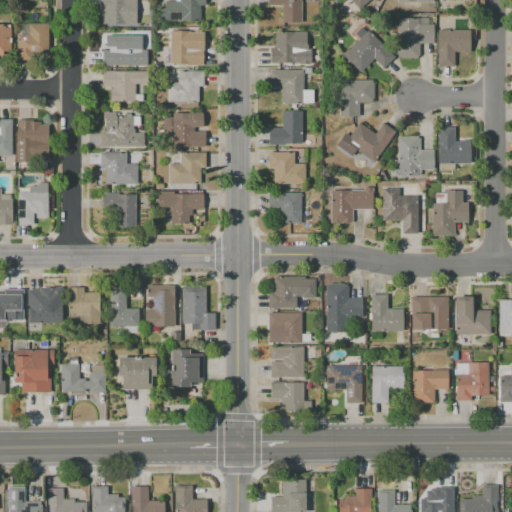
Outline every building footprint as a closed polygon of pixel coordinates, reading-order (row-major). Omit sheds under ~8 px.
[(100,0),(126,0),(126,1),(136,1),(137,20),(105,20),(105,6),(100,6),(100,0)] [(205,0),(205,5),(200,5),(200,21),(160,21),(160,1),(175,1),(175,0),(205,0)] [(268,0),(301,0),(301,22),(282,22),(282,5),(268,5),(268,0)] [(353,0),(369,0),(360,8),(353,0)] [(397,18),(430,18),(430,24),(434,24),(433,44),(419,44),(419,59),(396,58),(397,18)] [(48,23),(48,54),(30,54),(30,60),(17,61),(16,35),(29,34),(29,23),(48,23)] [(0,24),(11,24),(11,51),(3,51),(3,55),(0,55),(0,24)] [(361,26),(366,32),(368,30),(395,57),(383,68),(374,59),(359,75),(341,56),(359,38),(354,33),(361,26)] [(438,30),(469,31),(469,53),(454,52),(454,67),(437,66),(438,30)] [(171,64),(170,31),(203,31),(204,64),(171,64)] [(271,63),(271,48),(275,48),(275,32),(306,32),(306,52),(296,52),(296,66),(280,66),(280,63),(271,63)] [(136,35),(136,65),(102,66),(102,49),(113,49),(113,43),(117,43),(117,35),(136,35)] [(102,71),(146,70),(146,84),(135,84),(136,94),(142,94),(143,102),(110,102),(110,87),(102,87),(102,71)] [(167,102),(166,81),(177,81),(177,71),(203,71),(203,86),(199,86),(199,102),(167,102)] [(270,71),(303,71),(303,104),(282,104),(282,85),(270,85),(270,71)] [(372,80),(372,82),(374,82),(374,99),(372,99),(372,102),(359,102),(359,116),(340,116),(340,80),(372,80)] [(269,145),(269,125),(282,126),(282,110),(301,111),(300,143),(287,143),(287,145),(269,145)] [(103,112),(116,112),(116,116),(139,115),(139,125),(132,125),(132,129),(134,129),(134,134),(143,134),(143,147),(100,147),(100,130),(105,130),(105,119),(103,119),(103,112)] [(205,147),(172,147),(172,131),(163,131),(163,117),(191,116),(191,125),(194,125),(194,131),(204,131),(205,147)] [(0,119),(12,119),(11,153),(0,153),(0,119)] [(16,145),(16,119),(33,119),(33,124),(50,124),(50,156),(29,156),(29,145),(16,145)] [(395,132),(375,162),(346,143),(358,123),(375,133),(382,123),(395,132)] [(438,126),(454,125),(455,141),(470,141),(470,163),(438,164),(438,126)] [(397,137),(419,137),(419,150),(433,150),(433,170),(419,170),(419,176),(389,176),(389,160),(397,160),(397,137)] [(100,152),(127,153),(126,164),(137,164),(137,184),(105,183),(105,170),(100,170),(100,152)] [(169,184),(169,164),(180,163),(180,152),(205,152),(205,167),(200,167),(200,184),(169,184)] [(304,184),(273,184),(273,168),(268,168),(268,152),(295,152),(295,164),(304,164),(304,184)] [(18,224),(18,191),(29,191),(29,185),(37,185),(37,182),(47,182),(47,218),(33,218),(33,224),(18,224)] [(331,190),(363,190),(363,187),(373,187),(373,209),(353,209),(353,222),(330,222),(331,190)] [(0,188),(1,188),(1,194),(12,194),(12,225),(0,225),(0,188)] [(382,188),(398,188),(398,196),(404,196),(404,188),(417,188),(418,233),(402,233),(401,222),(382,222),(382,188)] [(432,236),(431,203),(435,203),(435,193),(446,193),(446,190),(461,190),(461,202),(467,202),(468,222),(453,222),(454,236),(432,236)] [(158,191),(174,191),(174,194),(202,193),(202,209),(191,210),(192,215),(188,215),(188,223),(170,223),(170,206),(158,207),(158,191)] [(103,192),(120,192),(120,194),(136,194),(136,227),(118,227),(118,207),(103,207),(103,192)] [(268,192),(301,193),(300,223),(282,223),(282,210),(268,210),(268,192)] [(305,276),(305,297),(294,297),(294,308),(268,308),(268,292),(273,292),(273,277),(305,276)] [(326,285),(328,285),(328,283),(344,283),(344,285),(348,285),(348,298),(363,298),(363,318),(348,318),(348,331),(326,332),(326,285)] [(174,285),(174,326),(144,326),(144,308),(152,309),(152,297),(147,297),(148,284),(174,285)] [(181,286),(205,286),(205,313),(214,313),(214,330),(198,329),(198,324),(181,323),(181,286)] [(100,293),(100,325),(80,325),(80,316),(65,316),(65,287),(83,287),(83,293),(100,293)] [(138,326),(108,327),(108,289),(124,288),(124,309),(138,309),(138,326)] [(60,303),(61,323),(27,324),(27,290),(43,290),(44,304),(60,303)] [(402,330),(371,331),(370,294),(388,294),(388,309),(402,309),(402,330)] [(0,295),(22,295),(23,321),(11,321),(12,322),(5,322),(4,321),(0,321),(0,295)] [(489,333),(454,333),(453,296),(472,296),(472,310),(489,310),(489,333)] [(447,329),(412,329),(412,297),(447,297),(447,329)] [(511,336),(498,336),(498,300),(511,300),(511,336)] [(301,312),(301,343),(268,343),(268,312),(301,312)] [(270,347),(304,347),(304,377),(270,378),(270,362),(281,362),(281,359),(270,359),(270,347)] [(202,354),(202,383),(190,383),(190,388),(166,387),(166,372),(171,372),(171,348),(190,349),(190,353),(202,354)] [(456,400),(456,363),(451,363),(451,350),(471,350),(471,362),(488,362),(488,396),(471,396),(471,400),(456,400)] [(24,394),(24,384),(17,384),(17,351),(31,351),(56,351),(56,366),(53,366),(53,394),(24,394)] [(0,353),(10,353),(10,368),(7,368),(7,396),(0,396),(0,353)] [(149,389),(121,389),(121,377),(117,377),(117,359),(152,358),(153,377),(149,377),(149,389)] [(64,393),(63,365),(82,365),(82,380),(88,380),(88,382),(93,382),(94,375),(108,375),(108,393),(94,393),(94,390),(88,390),(88,393),(64,393)] [(326,366),(362,365),(362,402),(345,403),(345,389),(326,389),(326,366)] [(370,366),(404,366),(404,389),(387,389),(388,402),(370,403),(370,366)] [(412,370),(448,370),(448,389),(434,389),(434,402),(412,402),(412,370)] [(511,403),(502,403),(501,377),(511,377),(511,403)] [(270,382),(303,382),(303,400),(311,400),(311,412),(284,413),(284,404),(282,404),(282,398),(270,398),(270,382)] [(304,480),(304,511),(271,511),(271,497),(282,497),(282,479),(304,480)] [(174,511),(174,486),(192,485),(192,499),(206,499),(206,511),(174,511)] [(459,511),(459,499),(470,499),(470,496),(482,496),(482,485),(498,485),(497,511),(459,511)] [(128,498),(127,511),(94,511),(94,487),(110,487),(110,495),(120,495),(121,498),(128,498)] [(162,511),(131,511),(131,487),(148,487),(148,500),(162,500),(162,511)] [(11,511),(11,488),(27,488),(27,503),(43,503),(43,506),(44,506),(44,511),(11,511)] [(453,488),(453,511),(420,511),(420,498),(426,498),(426,495),(436,495),(436,488),(453,488)] [(371,489),(371,511),(339,511),(339,499),(345,499),(345,496),(354,496),(354,489),(371,489)] [(411,511),(376,511),(376,489),(394,489),(394,505),(411,505),(411,511)] [(89,503),(89,511),(52,511),(52,506),(51,506),(51,490),(66,490),(66,500),(77,501),(77,503),(89,503)]
